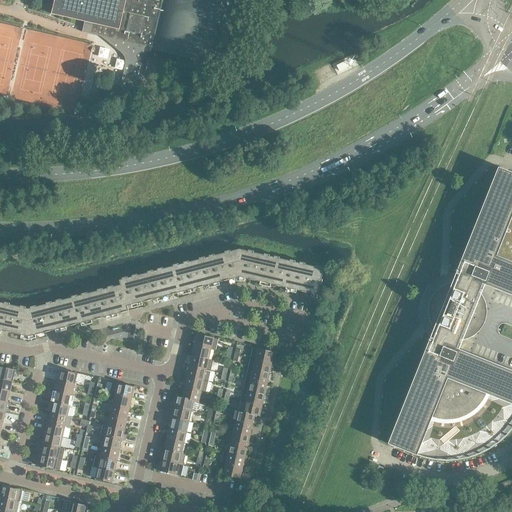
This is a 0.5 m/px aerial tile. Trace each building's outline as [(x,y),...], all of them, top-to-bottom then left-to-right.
[(54,0),(51,14),(92,24),(90,34),(117,40),(115,47),(142,54),(141,59),(148,61),(148,60),(167,65),(170,54),(222,66),(236,0),(54,0)] [(388,444),(417,456),(431,422),(434,423),(436,423),(438,424),(441,424),(443,424),(446,424),(448,424),(451,424),(454,423),(456,423),(460,421),(462,421),(464,420),(467,418),(469,417),(471,415),(472,414),(474,413),(476,411),(477,409),(479,408),(480,406),(481,404),(482,402),(484,400),(484,398),(485,396),(486,394),(511,404),(511,370),(456,348),(459,340),(461,340),(463,340),(465,339),(467,339),(469,338),(471,337),(473,336),(475,335),(476,334),(477,332),(479,331),(480,329),(482,328),(483,326),(484,324),(484,322),(485,321),(486,318),(486,317),(486,314),(486,312),(486,310),(486,308),(486,306),(485,304),(485,302),(484,300),(483,298),(482,296),(481,294),(480,293),(479,292),(482,284),(511,295),(511,217),(511,215),(511,172),(498,167),(456,273),(458,274),(455,282),(453,282),(451,283),(449,283),(447,284),(445,285),(443,285),(441,287),(440,288),(438,289),(436,291),(435,292),(434,294),(433,295),(432,297),(431,299),(430,301),(430,302),(429,304),(429,306),(428,308),(428,311),(428,313),(428,315),(429,317),(429,319),(430,321),(430,323),(431,325),(432,326),(433,328),(435,330),(436,331),(433,339),(430,338),(388,444)] [(239,275),(239,249),(207,258),(214,283),(234,278),(234,277),(239,275)] [(265,283),(271,257),(239,249),(239,275),(245,277),(245,278),(265,283)] [(291,289),(297,263),(271,257),(265,283),(291,289)] [(214,283),(207,258),(181,264),(188,290),(214,283)] [(323,269),(297,263),(291,289),(317,295),(323,269)] [(188,290),(181,264),(156,271),(163,297),(188,290)] [(163,297),(156,271),(130,278),(136,304),(163,297)] [(136,304),(130,278),(119,280),(120,285),(106,289),(113,315),(128,311),(127,306),(136,304)] [(113,315),(106,289),(80,296),(86,322),(113,315)] [(86,322),(80,296),(54,302),(60,329),(86,322)] [(60,329),(54,302),(28,309),(28,335),(35,333),(35,335),(60,329)] [(28,335),(28,309),(2,303),(0,312),(0,330),(21,335),(22,334),(28,335)] [(197,334),(194,345),(211,349),(215,350),(218,339),(197,334)] [(208,359),(211,349),(194,345),(192,355),(208,359)] [(253,347),(250,358),(272,363),(274,352),(253,347)] [(213,360),(208,359),(192,355),(189,366),(211,371),(213,360)] [(269,374),(272,363),(250,358),(248,368),(269,374)] [(0,366),(0,377),(13,381),(15,370),(0,366)] [(208,381),(211,371),(189,366),(187,377),(203,380),(208,381)] [(267,384),(269,374),(248,368),(245,379),(267,384)] [(60,370),(58,381),(75,385),(77,373),(60,370)] [(0,389),(10,391),(13,381),(0,377),(0,389)] [(208,381),(203,380),(187,377),(184,387),(201,391),(206,392),(208,381)] [(264,395),(267,384),(245,379),(243,390),(264,395)] [(72,395),(75,385),(58,381),(55,391),(72,395)] [(134,387),(113,382),(110,393),(115,394),(132,398),(134,387)] [(198,402),(201,391),(184,387),(182,397),(182,398),(194,400),(194,401),(198,402)] [(0,400),(8,402),(10,391),(0,389),(0,400)] [(262,405),(264,395),(243,390),(240,400),(262,405)] [(70,406),(72,395),(55,391),(53,402),(70,406)] [(129,408),(132,398),(115,394),(112,404),(129,408)] [(191,411),(194,401),(194,400),(182,398),(182,397),(177,396),(175,407),(191,411)] [(259,416),(262,405),(240,400),(238,410),(243,411),(243,412),(255,414),(254,415),(259,416)] [(67,416),(70,406),(53,402),(51,412),(67,416)] [(127,419),(129,408),(112,404),(110,415),(127,419)] [(189,422),(191,411),(175,407),(172,418),(189,422)] [(252,425),(254,415),(255,414),(243,412),(243,411),(238,410),(235,421),(252,425)] [(72,417),(67,416),(51,412),(49,418),(46,417),(45,422),(48,423),(65,427),(70,428),(72,417)] [(124,429),(127,419),(110,415),(108,426),(124,429)] [(186,432),(189,422),(172,418),(170,428),(186,432)] [(250,436),(252,425),(235,421),(233,432),(250,436)] [(62,437),(65,427),(48,423),(46,433),(62,437)] [(124,429),(108,426),(103,424),(100,435),(105,436),(122,440),(124,429)] [(184,443),(186,432),(170,428),(167,439),(184,443)] [(247,446),(250,436),(233,432),(230,443),(247,446)] [(60,448),(62,437),(46,433),(43,444),(60,448)] [(119,450),(122,440),(105,436),(103,447),(119,450)] [(181,453),(184,443),(167,439),(165,449),(181,453)] [(60,448),(43,444),(40,443),(39,448),(42,449),(41,454),(62,459),(65,449),(60,448)] [(245,457),(247,446),(230,443),(228,453),(245,457)] [(117,461),(119,450),(103,447),(100,457),(117,461)] [(185,454),(181,453),(165,449),(162,460),(183,465),(185,454)] [(242,468),(245,457),(228,453),(223,452),(221,463),(226,464),(242,468)] [(60,470),(62,459),(41,454),(39,460),(36,459),(35,465),(60,470)] [(117,461),(100,457),(95,456),(93,466),(98,468),(114,471),(117,461)] [(184,465),(183,465),(162,460),(160,471),(181,476),(184,465)] [(240,479),(242,468),(226,464),(223,475),(240,479)] [(112,483),(114,471),(98,468),(95,479),(112,483)] [(24,491),(19,490),(2,486),(1,492),(0,492),(0,496),(22,502),(24,491)] [(0,508),(17,511),(19,511),(22,502),(0,496),(0,508)] [(71,502),(68,511),(86,511),(88,506),(71,502)]
